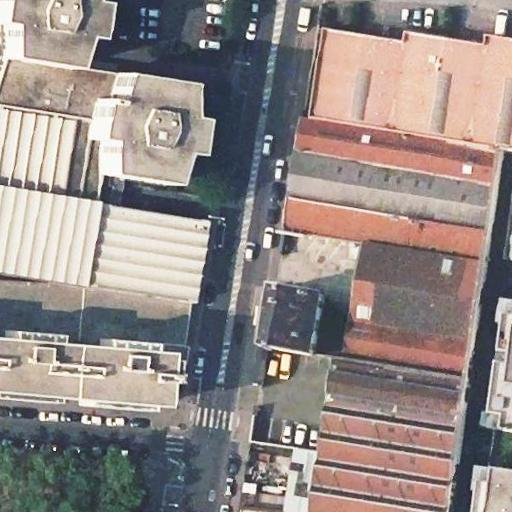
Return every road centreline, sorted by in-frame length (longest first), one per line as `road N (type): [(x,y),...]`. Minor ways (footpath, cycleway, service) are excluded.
road 1 (tertiary): [(203,444),(279,0)]
road 2 (unclassified): [(203,444),(0,427)]
